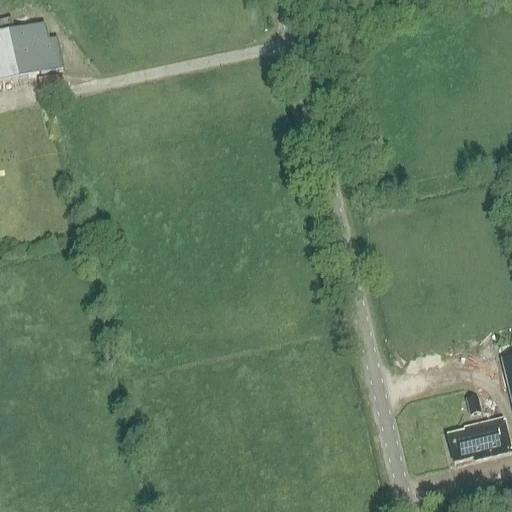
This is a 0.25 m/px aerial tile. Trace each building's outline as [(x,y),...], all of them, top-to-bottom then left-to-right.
[(0,86),(16,83),(6,37),(14,35),(11,21),(0,23),(0,86)] [(6,37),(16,83),(64,72),(58,47),(49,49),(44,28),(14,35),(6,37)] [(511,360),(500,364),(511,412),(511,360)] [(481,416),(477,399),(465,402),(469,419),(481,416)] [(473,465),(510,456),(502,422),(475,429),(476,433),(446,440),(453,466),(472,461),(473,465)]
